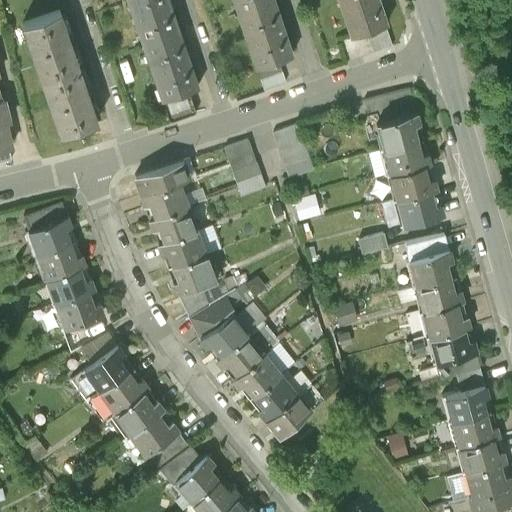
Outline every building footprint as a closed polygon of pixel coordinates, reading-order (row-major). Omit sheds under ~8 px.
[(178,31),(167,0),(127,0),(142,43),(178,31)] [(271,0),(231,0),(236,12),(271,0)] [(291,54),(272,0),(271,0),(236,12),(254,66),(277,59),(291,54)] [(386,22),(378,0),(338,0),(350,34),(364,29),(383,23),(386,22)] [(77,68),(57,9),(21,22),(41,80),(77,68)] [(391,45),(383,23),(364,29),(372,52),(391,45)] [(196,86),(178,31),(142,43),(160,98),(187,89),(196,86)] [(284,81),(277,59),(254,66),(262,89),(284,81)] [(95,119),(77,68),(41,80),(59,132),(95,119)] [(368,120),(414,108),(408,87),(362,99),(368,120)] [(194,112),(187,89),(160,98),(168,121),(194,112)] [(368,120),(364,121),(369,138),(380,134),(380,135),(382,134),(385,146),(415,137),(411,123),(417,121),(414,108),(368,120)] [(296,122),(274,130),(278,142),(300,134),(296,122)] [(5,129),(4,123),(0,123),(0,148),(8,146),(4,129),(5,129)] [(300,134),(278,142),(282,153),(304,145),(300,134)] [(415,137),(385,146),(388,157),(385,158),(389,172),(392,171),(421,163),(427,161),(424,151),(420,152),(415,137)] [(246,139),(223,147),(227,158),(250,150),(246,139)] [(304,145),(282,153),(285,164),(308,156),(304,145)] [(0,160),(11,157),(8,146),(0,148),(0,160)] [(250,150),(227,158),(231,170),(254,162),(250,150)] [(308,156),(285,164),(290,176),(312,168),(308,156)] [(141,193),(178,180),(178,181),(189,177),(182,159),(134,175),(141,193)] [(254,162),(231,170),(235,181),(258,173),(254,162)] [(421,163),(392,171),(395,182),(392,183),(396,197),(399,196),(428,188),(434,186),(431,176),(425,178),(421,163)] [(258,173),(235,181),(240,194),(262,186),(258,173)] [(178,181),(178,180),(141,193),(140,193),(144,204),(150,201),(155,216),(185,206),(181,194),(183,194),(178,181)] [(428,188),(399,196),(402,206),(399,207),(403,222),(441,212),(438,201),(432,203),(428,188)] [(311,192),(291,200),(298,219),(318,212),(311,192)] [(23,213),(28,226),(63,214),(58,200),(23,213)] [(187,205),(185,206),(155,216),(149,218),(152,228),(159,226),(164,240),(193,230),(189,218),(191,218),(187,205)] [(35,238),(40,251),(68,241),(63,225),(69,223),(66,213),(63,214),(28,226),(33,239),(35,238)] [(196,229),(193,230),(164,240),(158,243),(161,253),(168,251),(173,265),(202,255),(198,244),(200,243),(196,229)] [(382,243),(379,231),(357,236),(360,248),(382,243)] [(410,256),(445,246),(442,233),(407,243),(410,256)] [(46,276),(49,276),(77,265),(84,263),(80,252),(73,254),(68,241),(40,251),(44,262),(41,263),(46,276)] [(410,256),(408,256),(412,271),(415,270),(418,283),(447,274),(443,259),(449,257),(445,246),(410,256)] [(206,265),(202,255),(173,265),(178,280),(173,282),(176,292),(179,291),(200,284),(213,279),(208,265),(206,265)] [(55,301),(58,300),(86,290),(93,287),(89,276),(82,279),(77,265),(49,276),(53,286),(50,287),(55,301)] [(447,274),(418,283),(421,293),(418,294),(422,308),(425,308),(454,300),(460,298),(457,287),(451,288),(447,274)] [(189,314),(209,302),(200,284),(179,291),(189,314)] [(189,314),(200,336),(220,320),(218,316),(243,295),(238,285),(209,302),(189,314)] [(59,312),(64,326),(102,312),(97,301),(91,303),(86,290),(58,300),(62,311),(59,312)] [(336,304),(343,324),(361,318),(355,298),(336,304)] [(454,300),(425,308),(428,318),(425,319),(429,333),(432,333),(461,325),(467,323),(464,313),(458,314),(454,300)] [(240,323),(231,311),(220,320),(200,336),(207,345),(211,341),(221,353),(246,333),(239,324),(240,323)] [(278,341),(264,323),(250,335),(248,332),(246,333),(221,353),(216,357),(223,366),(229,361),(238,373),(264,352),(278,341)] [(461,325),(432,333),(434,343),(431,343),(435,358),(473,348),(470,337),(465,339),(461,325)] [(95,377),(101,387),(126,368),(118,356),(123,351),(117,343),(85,366),(93,378),(95,377)] [(478,364),(473,348),(435,358),(440,375),(456,370),(478,364)] [(272,363),(264,352),(238,373),(233,377),(240,386),(244,382),(253,394),(279,374),(270,364),(272,363)] [(482,381),(478,364),(456,370),(460,387),(482,381)] [(115,409),(116,408),(141,390),(147,386),(141,378),(136,382),(126,368),(101,387),(108,396),(106,398),(115,409)] [(286,384),(279,374),(253,394),(263,406),(258,410),(265,419),(297,394),(288,382),(286,384)] [(445,391),(454,388),(452,380),(443,383),(445,391)] [(445,391),(443,391),(451,417),(453,417),(484,409),(479,393),(485,391),(482,381),(460,387),(454,388),(445,391)] [(297,394),(265,419),(280,436),(323,399),(310,383),(297,394)] [(129,430),(131,429),(156,411),(162,407),(156,398),(150,402),(141,390),(116,408),(123,418),(122,419),(129,430)] [(484,409),(453,417),(457,428),(454,429),(458,442),(460,442),(490,433),(496,432),(494,422),(488,423),(484,409)] [(137,441),(145,452),(150,449),(177,429),(171,420),(165,424),(156,411),(131,429),(138,440),(137,441)] [(188,444),(177,429),(150,449),(162,464),(188,444)] [(408,449),(402,429),(389,433),(394,452),(408,449)] [(490,433),(460,442),(463,453),(461,454),(464,467),(467,467),(497,459),(503,457),(500,447),(494,449),(490,433)] [(200,458),(188,444),(162,464),(175,479),(200,458)] [(185,488),(193,498),(216,478),(206,466),(212,461),(206,454),(200,458),(175,479),(183,490),(185,488)] [(497,459),(467,467),(470,479),(468,479),(471,493),(474,492),(510,483),(507,472),(501,474),(497,459)] [(201,511),(215,511),(233,498),(239,493),(232,485),(226,490),(216,478),(193,498),(201,507),(199,508),(201,511)] [(511,482),(510,483),(474,492),(478,511),(484,511),(511,505),(511,482)] [(254,511),(249,505),(243,510),(233,498),(215,511),(254,511)]
